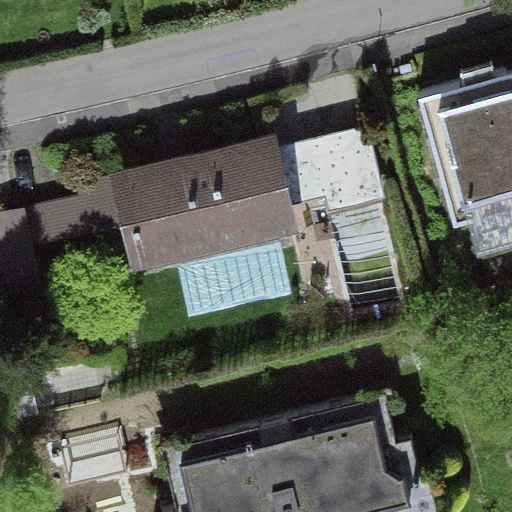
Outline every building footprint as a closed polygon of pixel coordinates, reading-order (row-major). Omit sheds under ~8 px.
[(511,62),(419,89),(454,214),(511,198),(511,62)] [(123,173),(134,217),(131,218),(138,249),(286,214),(275,168),(320,158),(331,202),(355,196),(380,190),(364,126),(340,131),(270,148),(268,139),(196,156),(123,173)] [(19,211),(26,241),(131,218),(134,217),(123,173),(84,183),(79,198),(19,211)] [(1,215),(0,214),(0,284),(33,278),(26,241),(19,211),(1,215)] [(384,386),(162,440),(177,500),(162,504),(164,511),(381,511),(428,500),(410,429),(395,432),(384,386)]
